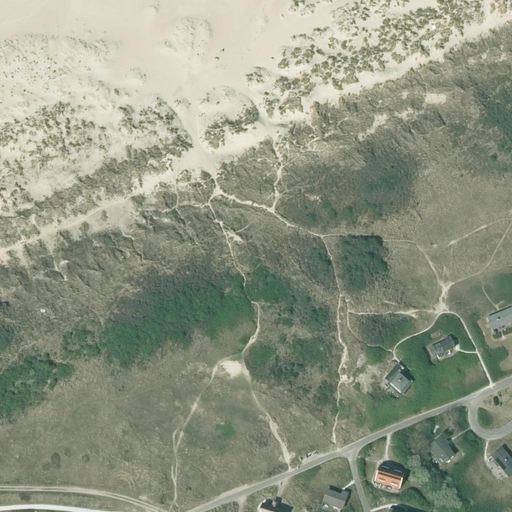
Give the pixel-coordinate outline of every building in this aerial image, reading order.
[(511,309),(511,308),(487,318),(492,331),(511,323),(511,309)] [(433,357),(454,348),(450,337),(445,340),(446,342),(430,349),(433,357)] [(397,364),(384,379),(389,383),(391,385),(390,385),(400,393),(409,384),(399,375),(401,373),(404,369),(397,364)] [(400,376),(411,384),(415,379),(404,371),(400,376)] [(443,465),(454,456),(449,450),(450,450),(440,438),(428,448),(438,460),(439,459),(443,465)] [(503,455),(499,450),(491,457),(499,467),(500,466),(509,476),(511,474),(511,461),(505,453),(503,455)] [(387,484),(391,470),(379,466),(375,480),(387,484)] [(391,470),(387,484),(400,487),(404,474),(391,470)] [(341,496),(327,491),(323,503),(342,510),(347,494),(342,492),(341,496)] [(284,511),(275,509),(277,503),(273,502),(272,508),(262,505),(259,511),(284,511)]
